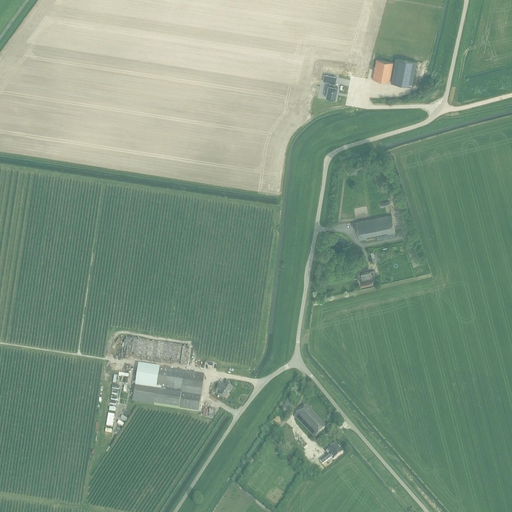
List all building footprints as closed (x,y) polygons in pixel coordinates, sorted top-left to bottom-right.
[(393,63),(387,62),(388,56),(382,55),(381,61),(376,60),(373,79),(389,82),(393,63)] [(416,62),(396,58),(392,83),(411,87),(416,62)] [(335,84),(337,77),(325,75),(323,81),(330,83),(330,86),(329,86),(329,87),(326,97),(326,98),(327,98),(335,100),(335,99),(336,96),(337,92),(337,88),(338,88),(337,88),(334,87),(335,84)] [(364,86),(353,85),(351,99),(361,100),(364,86)] [(359,240),(377,236),(378,240),(396,236),(391,216),(356,223),(359,240)] [(416,263),(420,261),(413,242),(410,244),(416,263)] [(362,285),(367,284),(373,282),(371,276),(375,275),(374,271),(370,272),(360,274),(361,279),(361,280),(362,285)] [(134,403),(154,406),(194,411),(199,412),(204,374),(139,366),(134,403)] [(221,382),(217,389),(221,392),(219,395),(226,399),(233,388),(226,383),(225,385),(221,382)] [(116,384),(116,402),(122,402),(122,387),(124,387),(124,384),(116,384)] [(306,404),(294,416),(315,438),(327,426),(306,404)] [(284,439),(298,453),(307,445),(294,430),(284,439)] [(348,449),(342,441),(338,444),(345,452),(348,449)] [(343,453),(336,444),(326,451),(328,454),(320,461),(322,464),(331,457),(333,460),(343,453)]
